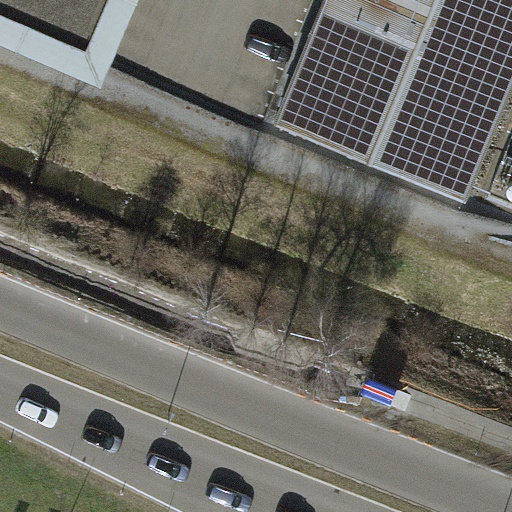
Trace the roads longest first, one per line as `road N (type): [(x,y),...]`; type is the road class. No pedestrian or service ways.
road 1 (secondary): [(495,511),(0,310)]
road 2 (secondary): [(0,389),(274,511)]
